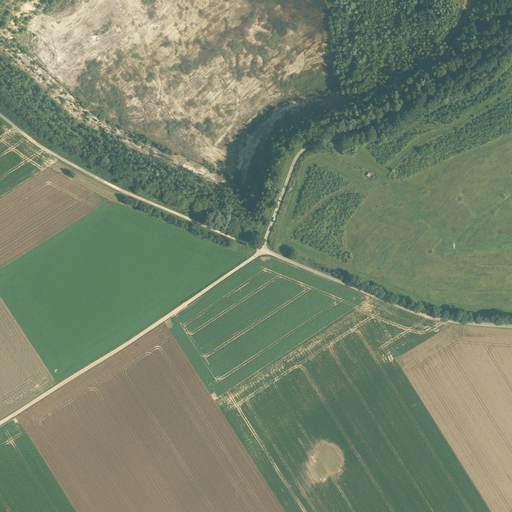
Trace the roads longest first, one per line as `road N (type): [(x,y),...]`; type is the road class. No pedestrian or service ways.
road 1 (track): [(511,310),(434,303),(284,238),(307,165),(317,159),(376,183),(426,137),(454,128),(511,87)]
road 2 (unclassified): [(262,249),(301,152),(384,123),(474,68),(511,9)]
road 3 (track): [(0,423),(262,249)]
road 4 (unclassified): [(262,249),(81,169),(0,114)]
road 5 (unclassified): [(511,328),(418,314),(262,249)]
road 6 (track): [(352,98),(429,59),(473,0)]
